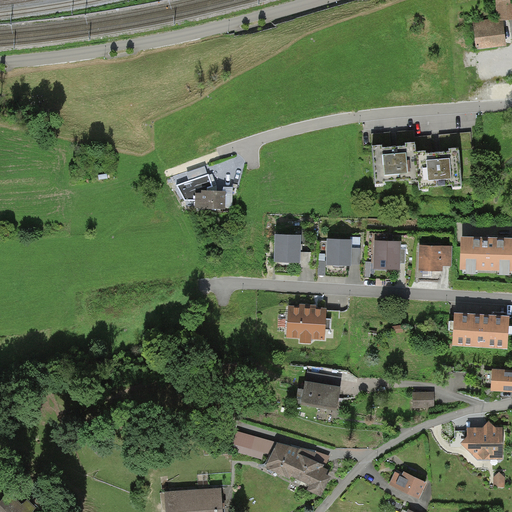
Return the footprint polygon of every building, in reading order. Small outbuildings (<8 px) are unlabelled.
[(510,0),(495,0),(496,19),(496,21),(503,21),(511,20),(511,4),(510,0)] [(506,46),(503,21),(496,21),(496,19),(473,21),(476,50),(506,46)] [(382,147),(372,148),(376,186),(385,185),(385,182),(409,180),(409,183),(418,182),(416,154),(415,144),(405,145),(406,148),(394,149),(383,150),(382,147)] [(426,153),(416,154),(418,182),(419,192),(428,191),(428,188),(452,186),(452,189),(461,188),(458,150),(449,151),(450,154),(437,155),(426,156),(426,153)] [(224,188),(224,192),(226,192),(225,207),(232,208),(233,188),(224,188)] [(224,192),(202,191),(202,194),(195,194),(195,209),(225,210),(225,207),(226,192),(224,192)] [(301,237),(275,236),(274,263),(298,264),(300,264),(300,253),(301,246),(301,237)] [(511,239),(495,239),(461,238),(460,271),(511,272),(511,239)] [(352,240),(327,239),(326,265),(351,266),(351,265),(351,248),(352,240)] [(401,242),(374,241),(374,270),(388,270),(400,270),(401,264),(401,249),(401,242)] [(443,246),(419,246),(418,271),(443,272),(443,266),(443,246)] [(453,247),(443,246),(443,266),(452,267),(453,247)] [(360,249),(351,248),(351,265),(360,265),(360,249)] [(311,253),(300,253),(300,264),(298,264),(297,268),(311,268),(311,253)] [(299,307),(289,306),(286,338),(300,339),(300,344),(311,345),(312,339),(325,340),(327,309),(318,309),(316,309),(316,306),(299,305),(299,307)] [(510,318),(455,314),(452,347),(508,350),(510,318)] [(511,371),(492,370),(491,388),(491,391),(499,392),(510,392),(511,392),(511,371)] [(306,382),(340,388),(342,378),(307,371),(305,382),(306,382)] [(340,388),(306,382),(302,405),(323,408),(337,411),(341,388),(340,388)] [(499,398),(499,392),(491,391),(491,388),(483,388),(482,397),(499,398)] [(434,392),(412,393),(412,407),(434,407),(434,392)] [(483,428),(467,428),(467,438),(460,444),(477,460),(503,460),(503,428),(496,428),(489,422),(483,428)] [(277,443),(237,432),(230,450),(262,459),(264,453),(271,455),(277,443)] [(300,449),(277,443),(271,455),(265,468),(288,481),(292,477),(309,486),(306,490),(321,497),(331,478),(326,475),(328,471),(323,468),(324,466),(317,463),(313,461),(316,453),(301,448),(300,449)] [(101,446),(95,453),(100,457),(106,450),(101,446)] [(316,452),(316,453),(313,461),(317,463),(324,466),(325,467),(330,457),(316,452)] [(402,475),(395,472),(389,485),(419,500),(427,484),(403,472),(402,474),(402,475)] [(494,488),(505,488),(505,478),(499,473),(494,478),(494,488)] [(223,511),(222,489),(164,493),(165,511),(223,511)] [(10,493),(0,502),(0,511),(33,511),(37,509),(28,500),(22,505),(10,493)]
